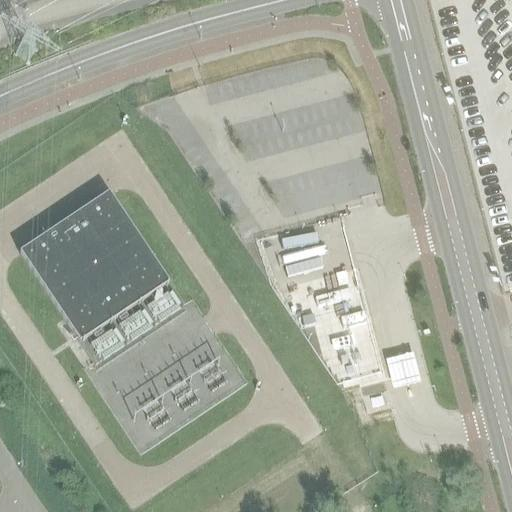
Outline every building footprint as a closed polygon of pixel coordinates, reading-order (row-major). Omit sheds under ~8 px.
[(19,256),(80,347),(168,288),(107,198),(19,256)] [(351,301),(349,292),(314,301),(316,310),(351,301)] [(364,316),(341,322),(343,331),(367,325),(364,316)] [(313,317),(301,319),(303,328),(315,325),(313,317)] [(352,338),(332,343),(334,352),(355,347),(352,338)] [(414,362),(388,369),(395,397),(421,391),(414,362)]
